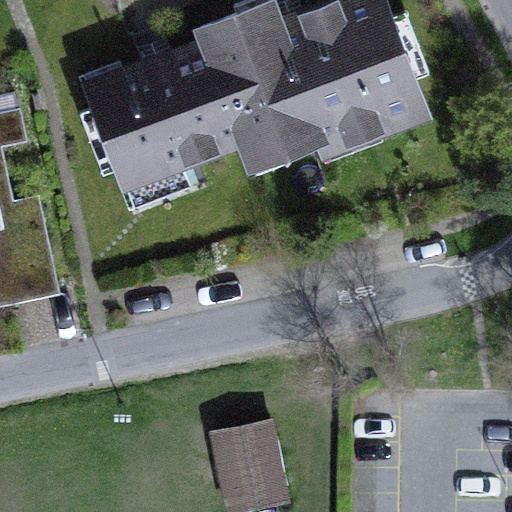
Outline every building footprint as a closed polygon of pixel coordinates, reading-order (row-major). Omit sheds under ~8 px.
[(243,25),(275,12),(273,5),(270,0),(245,0),(235,4),(239,13),(243,25)] [(279,126),(276,127),(285,151),(320,138),(374,117),(379,131),(426,113),(412,77),(391,21),(383,0),(371,0),(340,12),(335,0),(329,0),(304,10),(275,12),(243,25),(279,126)] [(286,0),(273,5),(275,12),(304,10),(299,0),(286,0)] [(335,0),(340,12),(371,0),(335,0)] [(276,127),(279,126),(243,25),(239,13),(202,28),(206,40),(172,52),(141,63),(126,77),(91,90),(97,106),(118,161),(126,184),(183,163),(243,140),(276,127)] [(412,77),(429,70),(408,15),(391,21),(412,77)] [(141,63),(172,52),(167,38),(152,43),(136,49),(141,63)] [(91,90),(126,77),(120,60),(85,73),(91,90)] [(101,167),(118,161),(97,106),(80,112),(101,167)] [(0,207),(12,262),(49,254),(37,198),(14,203),(1,143),(25,138),(18,110),(0,114),(0,207)] [(329,161),(383,141),(379,131),(374,117),(320,138),(329,161)] [(285,151),(276,127),(243,140),(252,163),(285,151)] [(135,208),(191,186),(183,163),(126,184),(135,208)] [(0,264),(12,262),(0,207),(0,264)] [(0,303),(20,299),(12,262),(0,264),(0,303)] [(213,432),(229,511),(288,498),(272,420),(213,432)]
